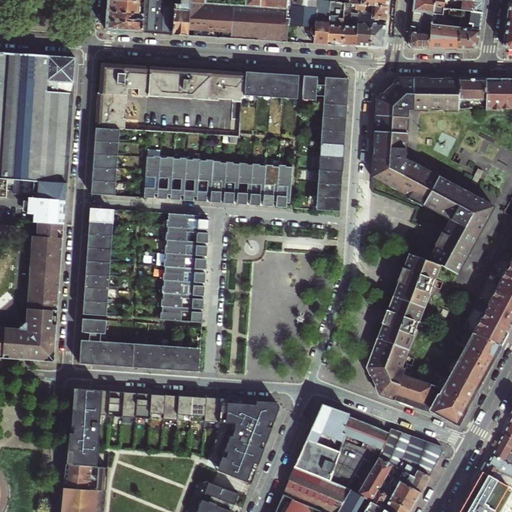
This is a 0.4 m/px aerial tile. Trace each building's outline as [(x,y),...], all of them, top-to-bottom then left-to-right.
[(107,10),(139,12),(140,0),(131,0),(108,0),(108,3),(107,10)] [(172,35),(174,0),(144,0),(144,12),(144,23),(143,33),(161,34),(172,35)] [(174,0),(172,35),(180,36),(187,36),(188,28),(190,0),(174,0)] [(231,31),(234,5),(206,3),(205,0),(190,0),(188,28),(198,28),(217,30),(231,31)] [(294,0),(246,0),(246,6),(234,5),(231,31),(231,39),(259,41),(287,43),(288,40),(290,27),(294,0)] [(313,45),(314,45),(318,1),(318,0),(294,0),(290,27),(303,28),(310,28),(310,34),(313,38),(313,41),(313,45)] [(349,0),(349,5),(354,5),(372,7),(387,8),(388,3),(388,0),(349,0)] [(462,11),(482,13),(484,0),(413,0),(413,2),(424,3),(423,13),(432,14),(433,14),(434,8),(462,11)] [(330,16),(332,3),(332,2),(318,1),(314,45),(321,45),(327,46),(330,16)] [(412,12),(423,13),(424,3),(413,2),(412,8),(412,12)] [(344,29),(345,16),(345,7),(346,4),(339,4),(332,3),(330,16),(327,46),(336,46),(343,47),(344,29)] [(372,7),(354,5),(353,9),(357,10),(357,15),(359,15),(356,47),(364,48),(370,48),(373,23),(371,23),(372,7)] [(387,8),(372,7),(371,23),(373,23),(379,24),(379,20),(386,20),(387,15),(387,8)] [(353,9),(352,17),(345,16),(344,29),(343,47),(350,47),(356,47),(359,15),(357,15),(357,10),(353,9)] [(144,23),(144,12),(139,12),(107,10),(107,15),(107,21),(144,23)] [(461,17),(465,18),(470,18),(468,25),(472,26),(471,30),(480,31),(481,22),(482,13),(462,11),(461,17)] [(431,18),(432,14),(423,13),(412,12),(410,25),(408,44),(410,47),(412,49),(420,49),(428,49),(431,21),(431,18)] [(503,45),(507,50),(511,49),(511,18),(506,18),(503,45)] [(379,24),(373,23),(370,48),(376,49),(383,49),(386,20),(379,20),(379,24)] [(144,23),(107,21),(106,25),(106,30),(133,32),(140,33),(143,33),(144,23)] [(457,49),(459,29),(460,24),(431,21),(428,49),(441,49),(457,49)] [(463,29),(459,29),(457,49),(465,49),(473,49),(477,46),(480,31),(471,30),(463,29)] [(0,179),(5,180),(12,180),(30,182),(37,182),(66,184),(72,97),(74,58),(61,57),(40,56),(0,53),(0,179)] [(186,68),(151,66),(151,67),(138,66),(127,66),(127,64),(125,64),(101,63),(99,91),(97,91),(97,96),(97,97),(96,111),(97,111),(96,116),(95,127),(117,128),(126,129),(127,119),(124,119),(125,103),(128,103),(128,98),(129,95),(118,94),(119,86),(140,87),(140,93),(149,94),(149,93),(159,94),(159,91),(199,94),(199,96),(217,98),(217,94),(233,95),(233,99),(241,100),(241,98),(242,98),(243,94),(244,72),(226,71),(226,73),(219,72),(219,71),(205,69),(193,69),(193,70),(186,69),(186,68)] [(244,72),(243,94),(257,95),(259,75),(251,75),(252,71),(244,71),(244,72)] [(259,72),(259,75),(257,95),(270,96),(272,76),(265,76),(265,72),(263,72),(259,72)] [(272,73),(272,76),(270,96),(283,97),(285,77),(278,77),(278,73),(276,73),(272,73)] [(285,73),(285,77),(283,97),(296,98),(298,78),(290,77),(290,74),(288,74),(285,73)] [(310,75),(303,75),(301,101),(314,102),(316,84),(316,75),(310,75)] [(350,78),(316,75),(316,84),(323,85),(323,89),(349,91),(349,86),(350,78)] [(402,79),(377,102),(373,127),(373,133),(372,151),(371,168),(371,191),(443,219),(434,236),(423,257),(403,250),(395,273),(382,315),(373,344),(367,363),(366,367),(379,394),(393,400),(399,383),(402,378),(400,377),(403,366),(400,364),(433,262),(452,271),(488,199),(441,175),(440,177),(426,170),(427,168),(408,158),(411,120),(411,111),(458,111),(458,109),(460,79),(402,79)] [(484,108),(485,79),(473,79),(460,79),(458,109),(461,110),(484,108)] [(511,79),(485,79),(484,108),(485,107),(485,110),(511,110),(511,79)] [(323,85),(316,84),(314,102),(324,103),(348,104),(348,98),(349,91),(323,89),(323,85)] [(348,104),(324,103),(323,116),(343,117),(344,110),(348,110),(348,108),(348,104)] [(343,117),(323,116),(322,129),(342,130),(343,123),(347,123),(347,122),(347,117),(343,117)] [(95,127),(94,134),(98,134),(98,141),(116,143),(117,128),(95,127)] [(342,130),(322,129),(322,142),(342,144),(342,136),(346,136),(346,134),(346,131),(342,130)] [(98,141),(94,141),(93,147),(97,147),(97,154),(116,156),(116,143),(98,141)] [(342,144),(322,142),(321,156),(341,157),(341,149),(345,150),(345,148),(345,144),(342,144)] [(97,154),(93,154),(93,160),(96,160),(96,168),(115,169),(116,156),(97,154)] [(159,157),(146,156),(143,198),(149,198),(153,198),(153,193),(157,194),(159,157)] [(341,157),(321,156),(320,169),(340,170),(340,163),(344,163),(344,161),(345,157),(341,157)] [(163,199),(166,199),(166,194),(170,195),(173,158),(159,157),(157,194),(156,199),(163,199)] [(183,195),(186,159),(173,158),(170,195),(170,200),(174,200),(179,200),(179,195),(183,195)] [(196,196),(199,160),(186,159),(183,195),(183,200),(188,201),(192,201),(193,196),(196,196)] [(212,162),(212,161),(199,160),(196,196),(196,201),(201,202),(206,202),(206,197),(210,197),(212,162)] [(219,163),(212,162),(210,197),(209,202),(215,203),(220,203),(221,198),(223,198),(225,165),(219,164),(219,163)] [(232,164),(225,163),(225,165),(223,198),(223,203),(229,204),(233,204),(234,199),(236,199),(239,166),(232,165),(232,164)] [(245,165),(239,164),(239,166),(236,199),(236,204),(242,205),(246,205),(247,200),(249,200),(252,167),(245,166),(245,165)] [(259,166),(252,165),(252,167),(249,200),(249,205),(255,206),(260,206),(260,201),(262,201),(265,167),(259,167),(259,166)] [(272,167),(265,166),(265,167),(262,201),(262,206),(268,207),(273,207),(273,202),(276,202),(278,168),(272,168),(272,167)] [(96,168),(92,167),(92,173),(95,173),(95,181),(114,182),(115,169),(96,168)] [(285,168),(278,167),(278,168),(276,202),(275,207),(283,208),(286,208),(286,203),(289,203),(291,169),(285,169),(285,168)] [(340,170),(320,169),(319,182),(339,184),(339,176),(343,176),(343,174),(344,171),(340,170)] [(30,182),(12,180),(11,193),(29,195),(30,182)] [(95,181),(91,180),(91,186),(95,187),(94,194),(113,195),(114,182),(95,181)] [(66,184),(37,182),(36,199),(27,198),(26,213),(32,214),(32,222),(37,223),(63,225),(64,216),(66,191),(66,184)] [(339,184),(319,182),(318,195),(338,197),(339,189),(342,189),(342,187),(343,184),(339,184)] [(338,197),(318,195),(317,210),(337,211),(338,204),(342,204),(342,202),(342,197),(338,197)] [(89,215),(88,221),(92,222),(111,223),(112,209),(93,208),(93,216),(89,215)] [(171,214),(170,220),(168,220),(168,227),(170,227),(204,230),(209,230),(209,225),(209,220),(205,220),(205,216),(171,214)] [(88,221),(88,227),(92,227),(91,235),(110,236),(111,223),(92,222),(88,221)] [(63,225),(37,223),(36,237),(31,237),(27,302),(58,304),(59,291),(61,264),(61,259),(62,243),(62,235),(63,225)] [(204,230),(170,227),(170,234),(167,233),(167,240),(169,240),(203,243),(208,243),(208,239),(208,234),(203,233),(204,230)] [(109,249),(110,236),(91,235),(87,234),(87,240),(91,240),(90,248),(109,249)] [(203,243),(169,240),(169,247),(166,247),(166,253),(168,253),(202,256),(207,256),(207,253),(207,247),(202,246),(203,243)] [(497,285),(511,291),(511,245),(508,254),(497,277),(492,287),(495,288),(497,285)] [(108,263),(109,249),(90,248),(87,248),(86,254),(90,254),(89,261),(108,263)] [(202,256),(168,253),(168,260),(165,260),(165,267),(167,267),(201,269),(206,270),(206,265),(207,260),(202,260),(202,256)] [(107,276),(108,263),(89,261),(86,261),(85,267),(89,267),(88,275),(107,276)] [(201,269),(167,267),(167,273),(164,273),(164,280),(166,280),(200,283),(205,283),(205,279),(206,273),(201,273),(201,269)] [(106,289),(107,276),(88,275),(85,274),(84,280),(88,280),(87,288),(106,289)] [(200,283),(166,280),(166,287),(163,286),(163,293),(165,293),(199,296),(204,296),(204,293),(205,287),(200,286),(200,283)] [(511,291),(497,285),(495,288),(492,287),(485,284),(478,299),(462,329),(465,331),(487,339),(500,346),(503,341),(507,332),(511,324),(511,323),(511,291)] [(105,302),(106,289),(87,288),(84,288),(83,293),(87,293),(87,301),(105,302)] [(199,296),(165,293),(165,300),(162,300),(162,306),(164,306),(198,309),(203,309),(203,305),(204,300),(199,300),(199,296)] [(104,316),(105,302),(87,301),(83,301),(82,307),(86,307),(86,314),(104,316)] [(58,304),(27,302),(26,309),(29,309),(28,323),(26,323),(23,331),(12,331),(12,328),(0,327),(0,357),(10,359),(54,362),(56,328),(58,304)] [(198,309),(164,306),(164,313),(161,313),(161,320),(163,320),(202,323),(202,318),(203,313),(198,313),(198,309)] [(86,314),(82,314),(81,321),(79,362),(89,363),(101,364),(113,365),(125,366),(137,367),(148,367),(161,368),(172,369),(185,370),(200,371),(201,348),(102,341),(104,316),(86,314)] [(444,382),(455,387),(473,395),(478,387),(486,373),(494,358),(500,346),(487,339),(465,331),(464,333),(447,360),(437,380),(444,382)] [(409,387),(412,379),(402,376),(402,378),(399,383),(409,387)] [(419,391),(423,382),(412,379),(409,387),(419,391)] [(455,387),(444,382),(442,387),(423,382),(419,391),(430,395),(465,412),(467,407),(472,399),(473,395),(455,387)] [(402,403),(409,387),(399,383),(393,400),(398,401),(402,403)] [(419,391),(409,387),(402,403),(413,407),(419,391)] [(70,433),(67,464),(92,466),(99,467),(100,467),(101,447),(103,415),(222,423),(208,460),(219,464),(217,471),(251,484),(267,440),(275,420),(279,407),(276,402),(247,400),(231,399),(212,397),(198,396),(184,395),(170,394),(158,393),(142,392),(128,391),(115,390),(78,388),(74,391),(72,428),(72,433),(70,433)] [(430,395),(419,391),(413,407),(417,408),(423,410),(430,395)] [(423,410),(435,415),(458,425),(461,418),(465,412),(430,395),(423,410)] [(295,467),(331,482),(348,435),(344,433),(349,417),(348,416),(349,414),(349,413),(322,403),(315,421),(295,467)] [(505,429),(503,434),(511,439),(511,415),(509,422),(505,429)] [(348,435),(331,482),(351,491),(358,494),(372,502),(376,493),(377,494),(382,484),(388,475),(392,466),(379,459),(391,429),(390,428),(390,429),(388,433),(380,430),(357,420),(349,417),(344,433),(348,435)] [(398,469),(401,461),(413,436),(391,429),(379,459),(392,466),(398,469)] [(511,439),(503,434),(498,442),(497,444),(509,450),(510,448),(511,449),(511,439)] [(401,461),(429,476),(439,459),(443,451),(442,448),(441,446),(413,436),(401,461)] [(491,455),(502,461),(503,460),(511,465),(511,451),(509,450),(497,444),(495,448),(494,450),(491,455)] [(511,465),(503,460),(502,461),(491,455),(488,460),(486,463),(500,471),(500,472),(510,477),(510,476),(511,477),(511,465)] [(402,472),(398,480),(420,492),(424,485),(429,476),(401,461),(398,469),(402,472)] [(484,467),(482,471),(511,488),(511,477),(510,476),(510,477),(500,472),(500,471),(486,463),(484,467)] [(66,476),(65,485),(90,488),(91,478),(92,466),(67,464),(66,476)] [(99,467),(92,466),(91,478),(98,478),(99,467)] [(100,467),(99,467),(98,478),(97,488),(107,489),(109,468),(100,467)] [(325,511),(339,511),(351,491),(331,482),(295,467),(289,481),(284,494),(310,505),(325,511)] [(500,511),(511,491),(511,488),(482,471),(473,487),(458,511),(500,511)] [(418,497),(420,492),(398,480),(388,475),(382,484),(415,502),(418,497)] [(233,511),(241,495),(200,479),(185,511),(233,511)] [(382,484),(377,494),(410,510),(413,505),(415,502),(382,484)] [(90,488),(65,485),(62,511),(94,511),(97,488),(90,488)] [(365,511),(372,502),(358,494),(351,491),(339,511),(365,511)] [(408,511),(410,510),(377,494),(376,493),(372,502),(389,511),(408,511)] [(389,511),(372,502),(365,511),(389,511)]
